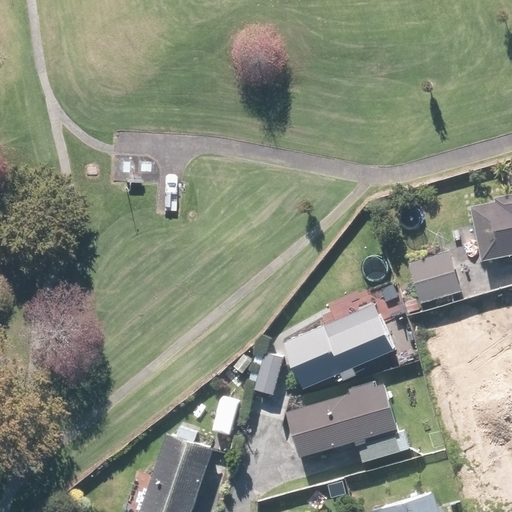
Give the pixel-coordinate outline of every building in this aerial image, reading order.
[(511,201),(469,209),(478,260),(511,254),(511,201)] [(460,293),(447,254),(405,267),(417,307),(460,293)] [(353,377),(350,369),(389,353),(370,306),(278,344),(297,390),(335,375),(338,383),(353,377)] [(511,331),(464,344),(481,409),(511,400),(511,331)] [(272,397),(283,358),(262,353),(252,391),(272,397)] [(278,415),(291,459),(353,441),(395,428),(382,384),(278,415)] [(190,511),(212,449),(164,433),(136,511),(190,511)] [(434,511),(429,494),(370,511),(434,511)]
